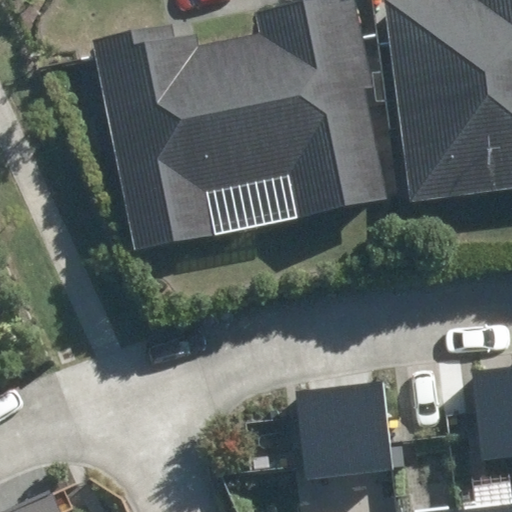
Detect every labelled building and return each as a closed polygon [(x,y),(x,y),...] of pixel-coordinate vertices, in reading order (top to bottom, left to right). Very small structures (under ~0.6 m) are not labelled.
[(511,0),(391,0),(408,213),(511,204),(511,0)] [(132,247),(206,234),(198,188),(295,172),(303,218),(386,204),(352,7),(98,50),(132,247)] [(511,369),(471,374),(480,460),(511,456),(511,369)] [(297,392),(307,480),(391,471),(381,383),(297,392)] [(63,511),(55,492),(9,511),(63,511)] [(511,511),(511,501),(419,511),(511,511)]
